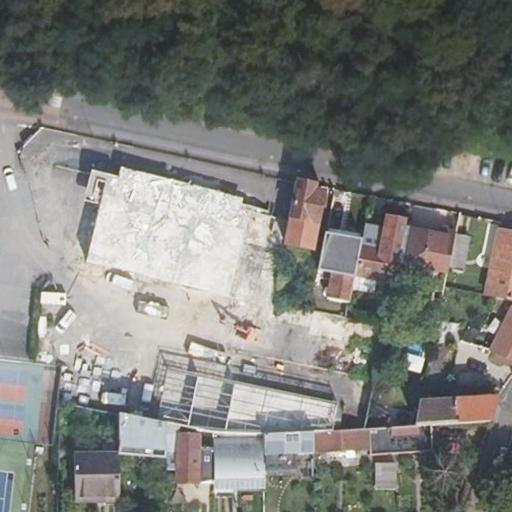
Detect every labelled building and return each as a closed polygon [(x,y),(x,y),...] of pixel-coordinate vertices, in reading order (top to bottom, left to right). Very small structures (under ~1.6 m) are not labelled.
[(278,206),(112,170),(106,195),(91,192),(75,264),(257,304),(278,206)] [(316,186),(297,182),(289,221),(318,228),(323,199),(314,197),(316,186)] [(361,249),(355,278),(395,285),(407,226),(385,221),(380,252),(361,249)] [(429,230),(428,235),(445,239),(446,233),(429,230)] [(511,234),(498,232),(484,296),(511,302),(511,234)] [(408,268),(447,277),(452,252),(455,238),(455,235),(446,233),(445,239),(428,235),(425,244),(413,242),(408,268)] [(324,237),(318,274),(333,277),(327,304),(333,304),(350,308),(355,278),(361,249),(362,245),(324,237)] [(455,238),(452,252),(467,254),(470,241),(455,238)] [(465,292),(445,288),(439,322),(457,326),(465,292)] [(330,319),(334,319),(347,322),(350,308),(333,304),(330,319)] [(497,353),(511,360),(511,314),(499,338),(466,330),(463,345),(497,353)] [(347,322),(334,319),(330,342),(371,350),(371,346),(383,348),(387,330),(347,322)] [(457,326),(439,322),(435,340),(447,344),(449,333),(455,334),(457,326)] [(435,340),(425,395),(439,397),(447,344),(435,340)] [(0,361),(0,376),(24,377),(25,362),(0,361)] [(367,431),(379,369),(353,363),(340,433),(367,431)] [(211,436),(238,436),(245,406),(122,377),(113,414),(120,416),(167,426),(198,433),(211,436)] [(423,405),(418,428),(491,423),(497,399),(423,405)] [(168,469),(167,426),(120,416),(120,458),(120,469),(168,469)] [(199,463),(198,433),(167,426),(168,469),(169,484),(199,484),(199,463)] [(418,428),(367,431),(367,450),(396,448),(396,441),(418,438),(418,428)] [(367,450),(367,431),(340,433),(312,435),(312,453),(367,450)] [(212,460),(211,436),(198,433),(199,463),(212,463),(212,461),(212,460)] [(312,453),(312,435),(311,435),(262,436),(262,457),(312,453)] [(97,506),(120,506),(120,469),(120,458),(77,459),(77,499),(96,498),(97,506)] [(262,460),(212,461),(212,463),(212,492),(230,492),(230,483),(262,483),(262,460)] [(394,466),(375,465),(375,492),(395,491),(394,466)] [(96,498),(77,499),(77,507),(97,506),(96,498)]
